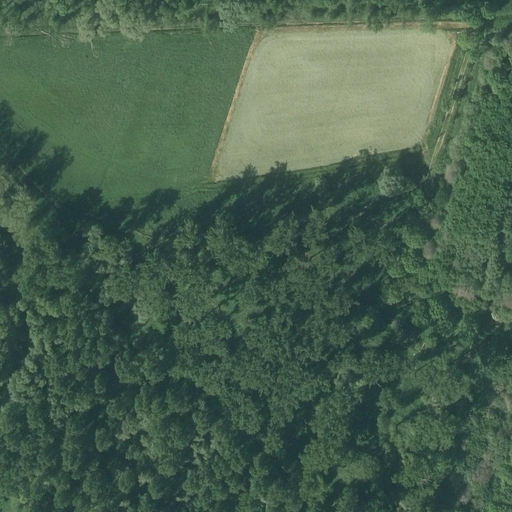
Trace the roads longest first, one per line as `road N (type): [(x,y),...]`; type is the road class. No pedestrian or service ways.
road 1 (track): [(476,320),(390,297),(484,0)]
road 2 (track): [(435,155),(409,153),(212,191)]
